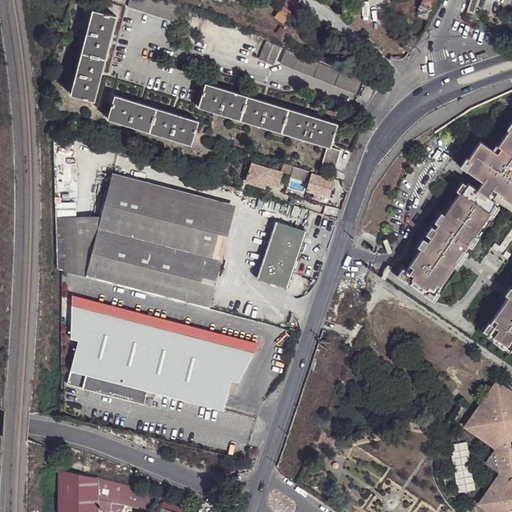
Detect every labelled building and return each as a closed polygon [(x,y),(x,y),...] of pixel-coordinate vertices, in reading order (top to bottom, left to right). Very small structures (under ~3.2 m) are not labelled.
[(183,9),(156,0),(130,0),(129,6),(178,23),(183,9)] [(423,12),(421,17),(428,20),(438,0),(424,0),(420,10),(423,12)] [(95,100),(118,16),(94,10),(71,93),(95,100)] [(284,12),(275,22),(283,29),(292,18),(284,12)] [(402,48),(408,53),(418,41),(411,36),(402,48)] [(281,47),(267,41),(260,59),(274,65),(281,47)] [(360,80),(287,49),(281,64),(355,93),(360,80)] [(327,147),(330,148),(338,124),(207,83),(200,107),(327,147)] [(116,95),(109,118),(192,145),(200,122),(116,95)] [(511,130),(511,131),(509,129),(508,131),(498,145),(497,146),(500,148),(496,153),(492,150),(480,141),(468,158),(467,159),(470,161),(464,169),(482,181),(476,189),(468,183),(466,185),(461,193),(459,192),(459,193),(444,214),(443,215),(444,216),(439,224),(437,223),(437,224),(434,228),(433,229),(435,230),(430,238),(427,241),(422,249),(420,248),(420,249),(405,270),(403,273),(408,277),(406,280),(407,280),(425,293),(426,293),(427,290),(433,294),(435,291),(455,262),(464,250),(467,245),(468,244),(466,243),(472,235),(473,236),(474,235),(489,214),(489,213),(488,212),(494,204),(495,202),(491,200),(487,196),(492,188),(497,192),(503,196),(502,197),(511,203),(511,290),(507,297),(490,322),(489,323),(493,325),(487,334),(486,336),(508,351),(509,350),(511,346),(511,130)] [(496,144),(492,150),(496,153),(500,148),(497,146),(498,145),(496,144)] [(341,151),(330,148),(327,147),(321,166),(335,170),(341,151)] [(348,154),(341,151),(335,170),(343,173),(348,154)] [(459,166),(464,169),(470,161),(467,159),(468,158),(466,157),(459,166)] [(270,180),(270,182),(278,185),(283,172),(281,171),(251,162),(245,181),(264,187),(266,181),(266,179),(270,180)] [(283,172),(291,175),(294,166),(284,164),(281,171),(283,172)] [(306,182),(310,171),(294,166),(291,175),(290,177),(306,182)] [(112,178),(234,210),(236,204),(113,172),(112,178)] [(314,193),(321,195),(329,197),(335,180),(312,174),(307,190),(314,193)] [(102,217),(87,275),(109,281),(208,307),(234,210),(112,178),(102,217)] [(455,190),(459,193),(459,192),(461,193),(466,185),(461,182),(455,190)] [(492,188),(487,196),(491,200),(497,192),(492,188)] [(494,204),(488,212),(489,213),(489,214),(492,216),(498,208),(494,204)] [(440,212),(433,222),(437,224),(437,223),(439,224),(444,216),(443,215),(444,214),(440,212)] [(62,267),(61,268),(87,275),(102,217),(56,217),(55,217),(56,264),(62,267)] [(276,220),(263,258),(273,261),(270,269),(264,267),(261,276),(258,275),(257,277),(287,288),(306,230),(276,220)] [(431,226),(425,234),(430,238),(435,230),(433,229),(434,228),(431,226)] [(468,244),(467,245),(470,248),(477,238),(474,235),(473,236),(472,235),(466,243),(468,244)] [(422,238),(416,246),(420,249),(420,248),(422,249),(427,241),(422,238)] [(464,250),(455,262),(459,264),(463,258),(467,253),(464,250)] [(273,261),(263,258),(261,266),(258,275),(261,276),(264,267),(270,269),(273,261)] [(403,273),(405,270),(402,267),(396,276),(406,283),(407,280),(406,280),(408,277),(403,273)] [(433,294),(427,290),(426,293),(425,293),(423,295),(433,302),(439,293),(435,291),(433,294)] [(72,294),(72,305),(254,352),(259,342),(72,294)] [(254,352),(72,305),(71,338),(79,340),(71,370),(86,374),(83,387),(144,403),(147,390),(208,406),(211,392),(227,396),(231,379),(239,381),(254,352)] [(488,321),(482,331),(487,334),(493,325),(489,323),(490,322),(488,321)] [(511,511),(511,391),(498,382),(465,428),(496,450),(497,453),(494,453),(486,464),(497,472),(500,471),(501,475),(479,505),(488,511),(511,511)] [(227,396),(211,392),(208,406),(223,410),(227,396)] [(467,442),(450,446),(460,493),(476,490),(467,442)] [(78,473),(60,468),(59,511),(100,511),(101,478),(78,473)] [(126,504),(136,506),(141,488),(101,478),(100,511),(114,511),(115,511),(115,501),(126,504)] [(150,509),(154,491),(141,488),(136,506),(150,509)] [(124,511),(126,504),(115,501),(115,511),(116,511),(124,511)]
